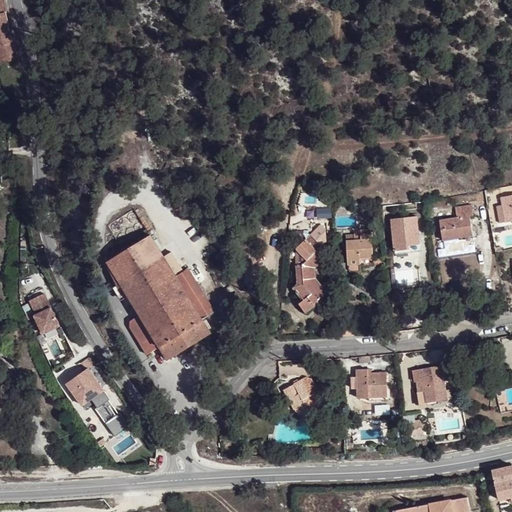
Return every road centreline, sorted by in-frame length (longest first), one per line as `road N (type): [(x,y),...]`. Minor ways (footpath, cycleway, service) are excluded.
road 1 (tertiary): [(12,0),(56,270),(96,351),(179,455)]
road 2 (residential): [(179,455),(260,357),(282,348),(399,343),(511,322)]
road 3 (secondary): [(181,475),(409,467),(511,451)]
road 4 (unknown): [(70,486),(49,396),(0,321)]
road 5 (secondary): [(181,475),(0,491)]
road 6 (track): [(307,144),(339,62),(337,0)]
